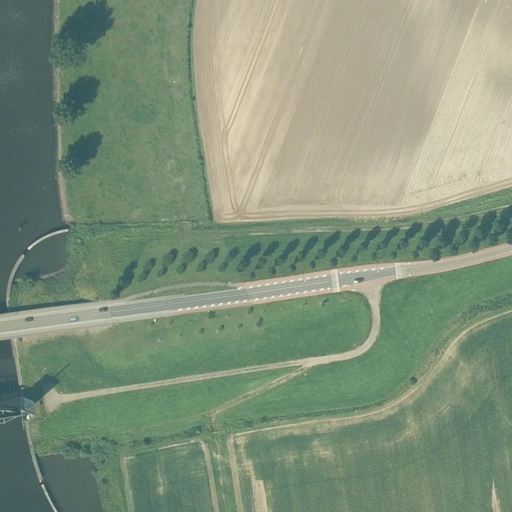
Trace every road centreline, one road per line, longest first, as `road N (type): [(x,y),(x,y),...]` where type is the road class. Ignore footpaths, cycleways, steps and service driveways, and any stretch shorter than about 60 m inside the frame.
road 1 (secondary): [(0,331),(511,248)]
road 2 (track): [(371,275),(377,330),(358,354),(56,402)]
road 3 (track): [(317,363),(214,415),(134,432),(122,455)]
